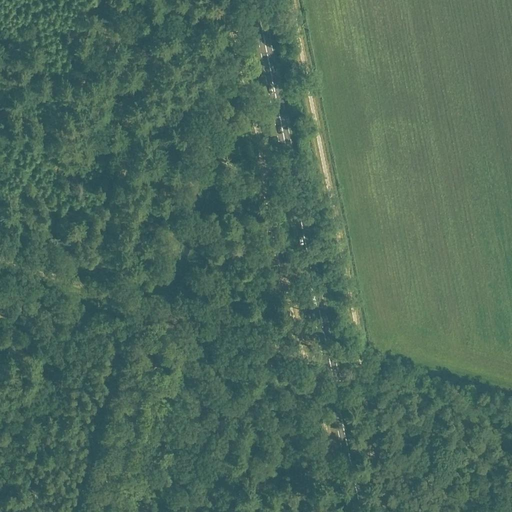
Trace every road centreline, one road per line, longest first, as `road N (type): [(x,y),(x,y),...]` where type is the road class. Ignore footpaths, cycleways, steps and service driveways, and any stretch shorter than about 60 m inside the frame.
road 1 (primary): [(362,511),(259,0)]
road 2 (track): [(330,354),(304,356),(0,260)]
road 3 (track): [(173,316),(111,511)]
